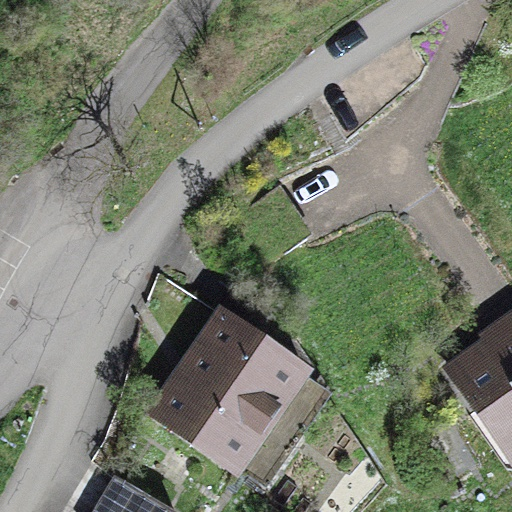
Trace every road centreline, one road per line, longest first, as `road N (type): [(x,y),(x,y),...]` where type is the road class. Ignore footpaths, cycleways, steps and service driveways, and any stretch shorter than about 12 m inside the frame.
road 1 (residential): [(406,0),(210,126),(44,290)]
road 2 (unclassified): [(44,290),(92,135),(195,0)]
road 3 (unclassified): [(17,511),(29,495),(46,386),(44,290)]
